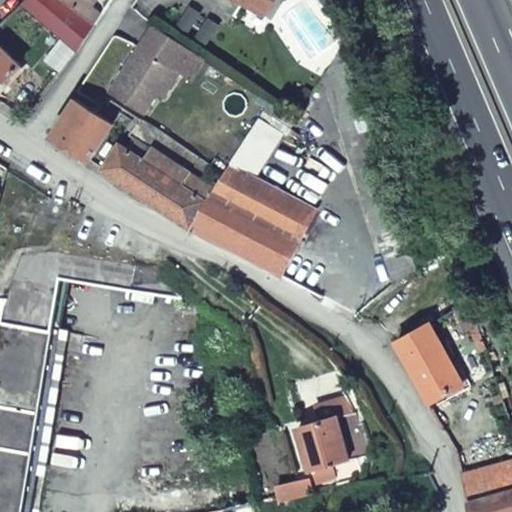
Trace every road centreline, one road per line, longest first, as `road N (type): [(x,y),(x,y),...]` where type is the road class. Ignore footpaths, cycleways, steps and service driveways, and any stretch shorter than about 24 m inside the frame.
road 1 (residential): [(449,511),(440,462),(369,343),(149,227),(0,136)]
road 2 (trunk): [(427,0),(511,202)]
road 3 (unknown): [(35,157),(131,0)]
